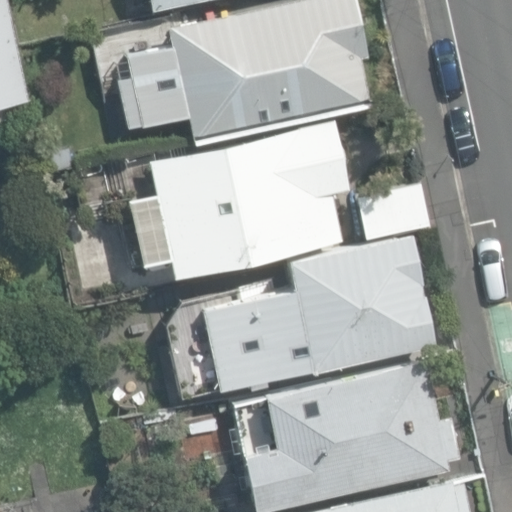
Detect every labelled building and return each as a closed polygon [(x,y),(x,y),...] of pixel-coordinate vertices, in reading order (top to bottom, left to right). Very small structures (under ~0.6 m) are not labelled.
[(0,0),(0,117),(19,114),(16,100),(27,98),(6,0),(0,0)] [(186,114),(192,139),(368,101),(358,53),(364,52),(353,0),(271,0),(166,23),(170,41),(168,41),(124,50),(129,74),(115,77),(125,126),(186,114)] [(168,272),(338,237),(328,188),(345,185),(331,116),(144,155),(168,272)] [(47,170),(77,165),(74,145),(44,150),(47,170)] [(353,192),(362,235),(425,222),(417,179),(353,192)] [(199,304),(216,384),(431,340),(409,230),(284,255),(290,285),(199,304)] [(239,448),(252,506),(445,465),(443,456),(456,454),(447,411),(434,414),(421,356),(260,390),(271,441),(239,448)] [(465,511),(459,478),(449,480),(448,478),(293,508),(293,511),(465,511)]
